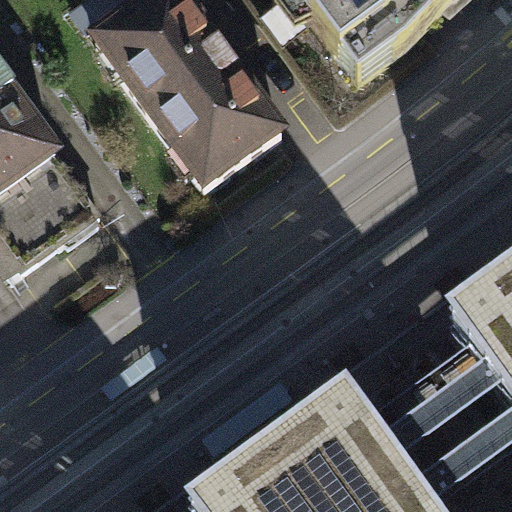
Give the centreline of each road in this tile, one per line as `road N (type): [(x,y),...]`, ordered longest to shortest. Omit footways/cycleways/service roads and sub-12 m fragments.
road 1 (secondary): [(511,54),(388,156),(0,440)]
road 2 (secondary): [(28,511),(511,152)]
